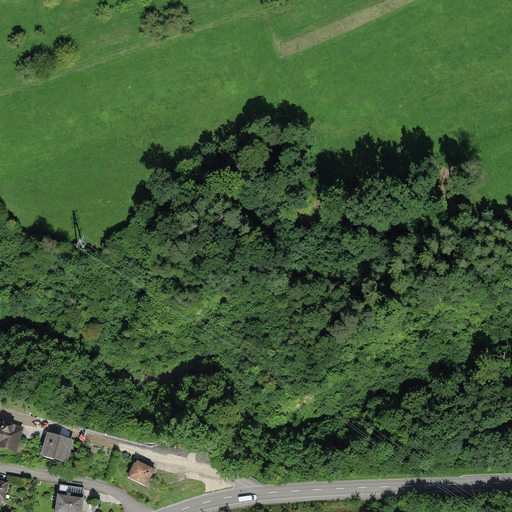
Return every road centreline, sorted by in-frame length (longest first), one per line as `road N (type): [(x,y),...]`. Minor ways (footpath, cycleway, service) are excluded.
road 1 (residential): [(248,494),(237,478),(0,413)]
road 2 (unclassified): [(511,482),(248,494)]
road 3 (residential): [(0,467),(109,489),(138,511)]
